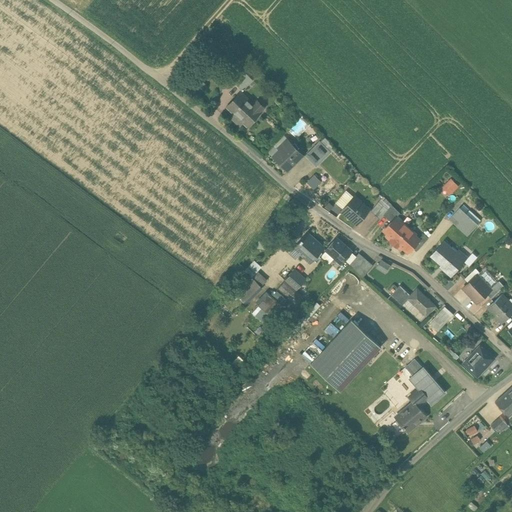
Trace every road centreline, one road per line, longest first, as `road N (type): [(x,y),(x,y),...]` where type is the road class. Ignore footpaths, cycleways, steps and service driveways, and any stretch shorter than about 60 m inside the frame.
road 1 (unclassified): [(53,0),(294,193),(365,243),(417,267),(511,359)]
road 2 (unclassified): [(511,374),(400,473),(369,511)]
